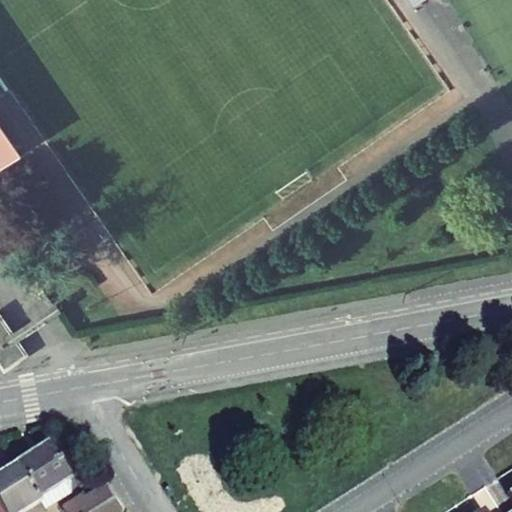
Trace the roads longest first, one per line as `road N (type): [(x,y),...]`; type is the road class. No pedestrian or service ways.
road 1 (residential): [(511,308),(77,386)]
road 2 (residential): [(350,511),(511,410)]
road 3 (residential): [(160,511),(77,386)]
